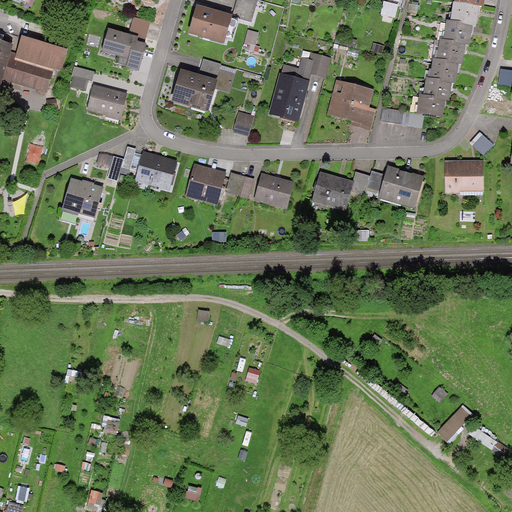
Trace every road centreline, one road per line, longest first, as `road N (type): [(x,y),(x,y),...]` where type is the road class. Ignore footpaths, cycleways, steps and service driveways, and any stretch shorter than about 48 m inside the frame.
road 1 (residential): [(175,0),(147,91),(148,126),(170,141),(218,152),(429,152),(448,142),(468,122),(506,0)]
road 2 (track): [(300,511),(338,381),(327,358),(297,335),(253,310),(206,297),(0,291)]
